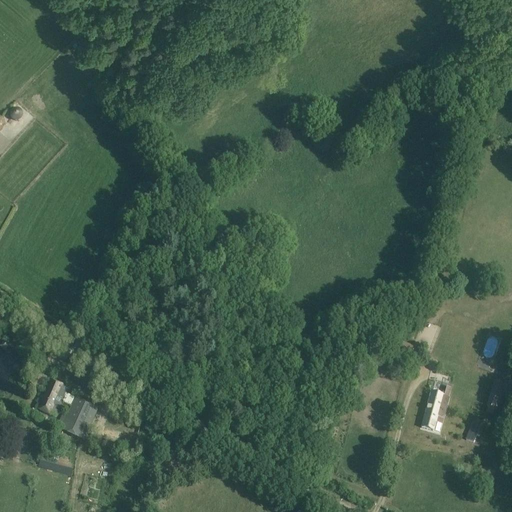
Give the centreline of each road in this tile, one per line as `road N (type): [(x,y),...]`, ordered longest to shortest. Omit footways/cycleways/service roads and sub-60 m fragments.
road 1 (track): [(223,0),(185,38),(152,90),(118,112),(225,290),(272,472)]
road 2 (tertiary): [(346,511),(0,299)]
